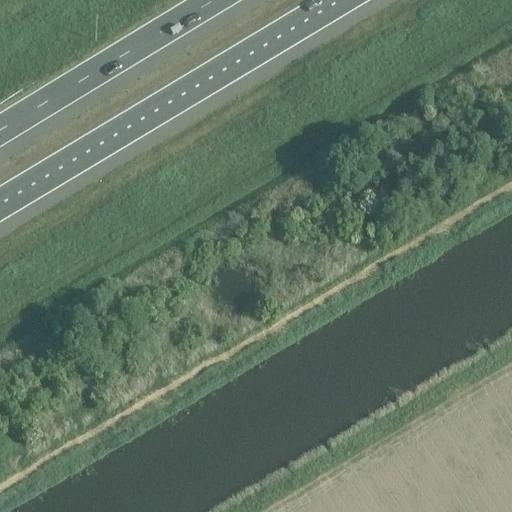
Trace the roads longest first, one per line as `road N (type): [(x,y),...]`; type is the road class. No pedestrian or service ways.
road 1 (motorway): [(0,203),(339,0)]
road 2 (motorway): [(0,129),(215,0)]
